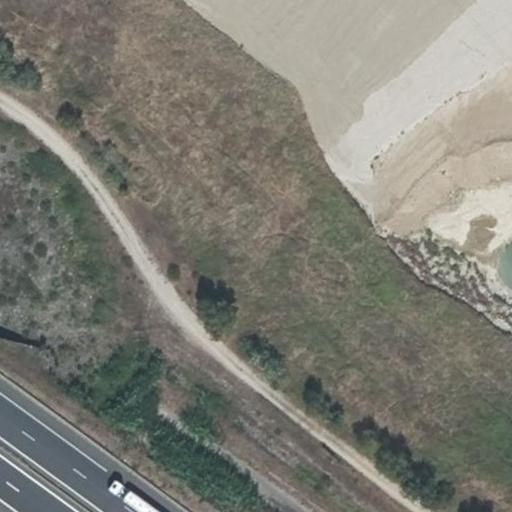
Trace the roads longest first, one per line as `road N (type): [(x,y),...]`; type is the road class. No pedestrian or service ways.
road 1 (track): [(0,99),(48,137),(174,308),(241,374),(426,511)]
road 2 (track): [(511,301),(367,189),(304,77),(208,0)]
road 3 (motorway): [(130,511),(0,415)]
